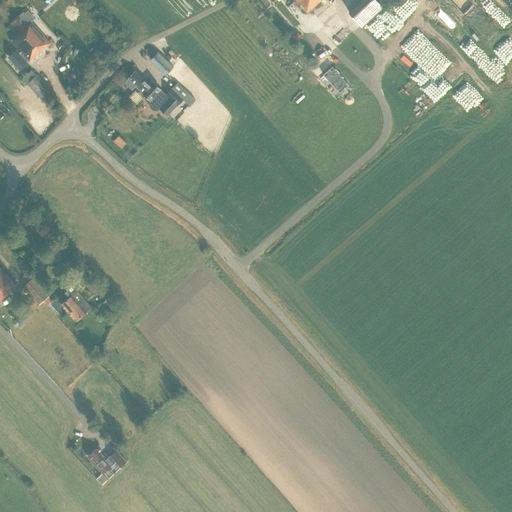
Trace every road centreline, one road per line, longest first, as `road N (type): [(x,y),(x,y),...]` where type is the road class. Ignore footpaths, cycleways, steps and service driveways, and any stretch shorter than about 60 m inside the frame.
road 1 (unclassified): [(454,511),(198,224),(71,133)]
road 2 (unclassified): [(71,133),(77,109),(131,52),(231,0)]
